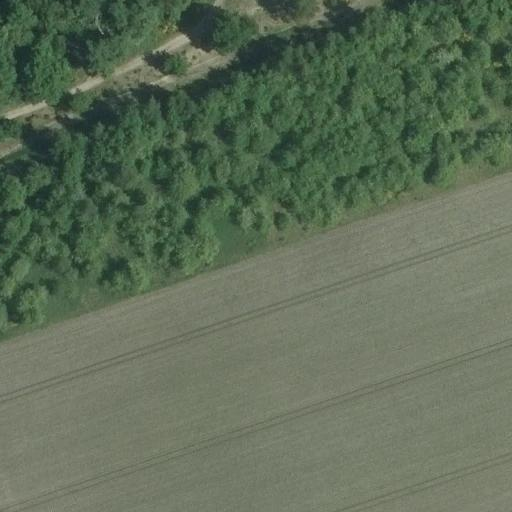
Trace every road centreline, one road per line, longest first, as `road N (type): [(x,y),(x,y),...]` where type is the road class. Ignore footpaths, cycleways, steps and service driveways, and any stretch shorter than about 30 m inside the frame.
road 1 (track): [(251,0),(125,64)]
road 2 (track): [(125,64),(0,116)]
